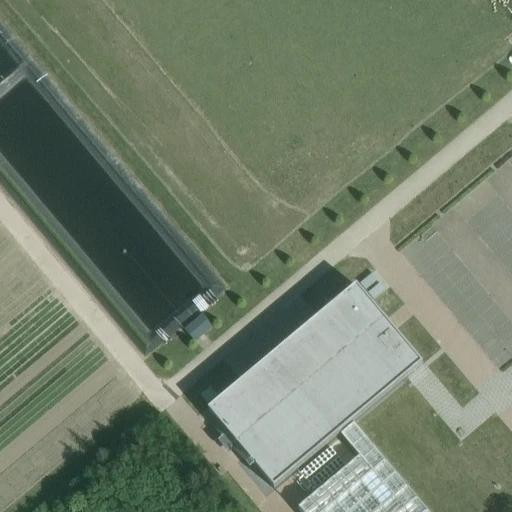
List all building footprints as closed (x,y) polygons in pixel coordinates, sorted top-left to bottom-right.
[(279,319),(293,335),(431,219),(427,213),(435,206),(426,195),(279,319)] [(356,286),(205,412),(274,489),(339,434),(358,457),(297,509),(300,511),(428,511),(354,422),(422,365),(356,286)] [(201,313),(184,329),(195,342),(213,326),(201,313)] [(511,373),(502,361),(482,375),(507,408),(511,403),(511,373)] [(446,406),(468,433),(487,418),(466,391),(446,406)] [(480,511),(505,511),(509,510),(436,417),(418,431),(480,511)]
